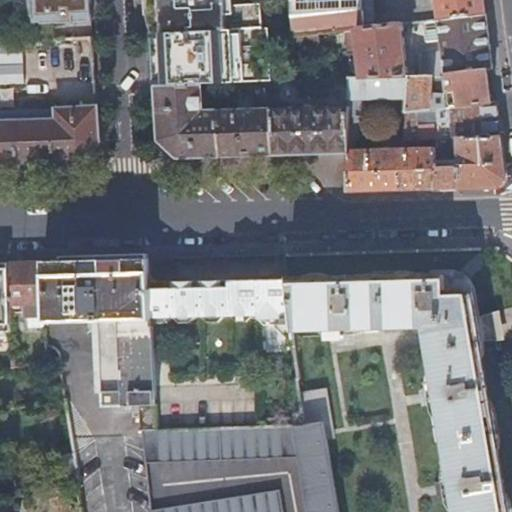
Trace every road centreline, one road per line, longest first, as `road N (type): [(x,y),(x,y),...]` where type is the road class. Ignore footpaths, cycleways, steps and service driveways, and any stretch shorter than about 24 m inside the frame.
road 1 (secondary): [(127,223),(511,214)]
road 2 (unknown): [(60,228),(106,511)]
road 3 (residential): [(127,223),(120,0)]
road 4 (secondary): [(0,232),(127,223)]
